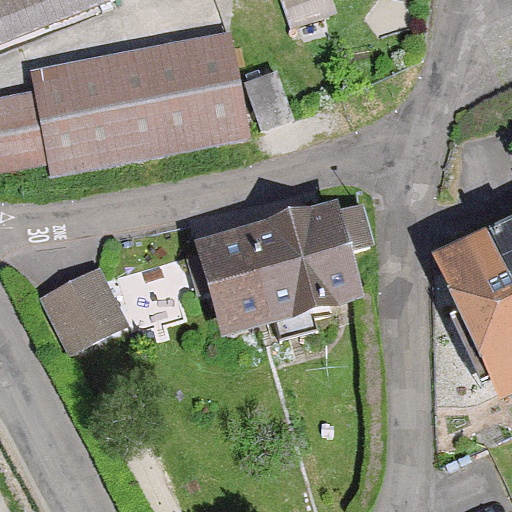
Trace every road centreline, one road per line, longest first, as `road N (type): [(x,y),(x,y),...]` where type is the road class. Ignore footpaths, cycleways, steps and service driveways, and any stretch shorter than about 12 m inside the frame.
road 1 (residential): [(408,164),(0,238)]
road 2 (residential): [(408,164),(411,428),(401,511)]
road 3 (tertiary): [(87,511),(0,341)]
road 4 (residential): [(459,0),(408,164)]
